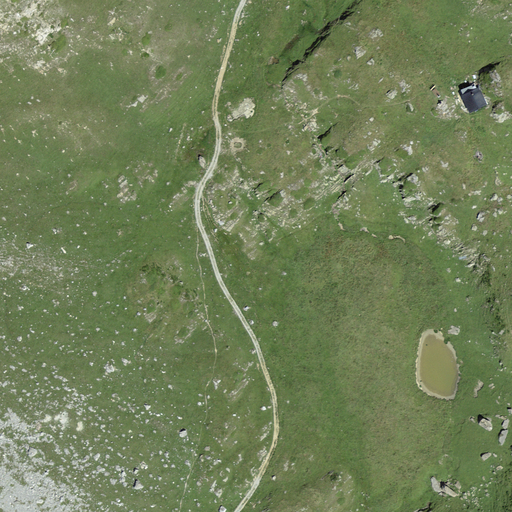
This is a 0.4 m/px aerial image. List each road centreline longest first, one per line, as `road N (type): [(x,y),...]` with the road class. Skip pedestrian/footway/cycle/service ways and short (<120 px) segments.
road 1 (track): [(245,0),(218,86),(219,142),(197,215)]
road 2 (track): [(240,511),(277,437),(258,342)]
road 3 (track): [(258,342),(223,289),(197,215)]
